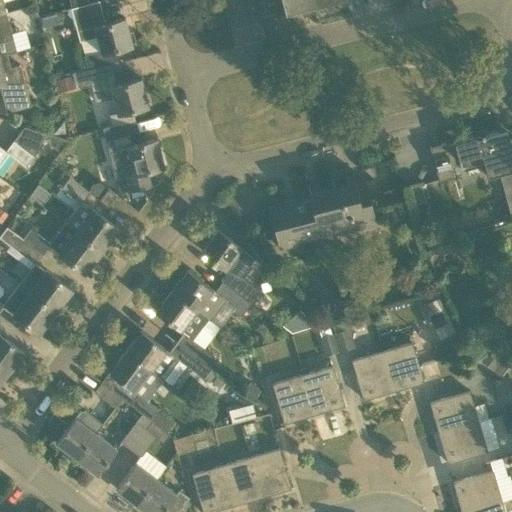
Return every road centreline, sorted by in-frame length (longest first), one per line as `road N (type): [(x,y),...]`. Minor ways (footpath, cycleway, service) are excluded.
road 1 (residential): [(216,165),(246,169),(502,96),(511,70),(495,0)]
road 2 (residential): [(0,442),(216,165)]
road 3 (residential): [(250,58),(475,0)]
